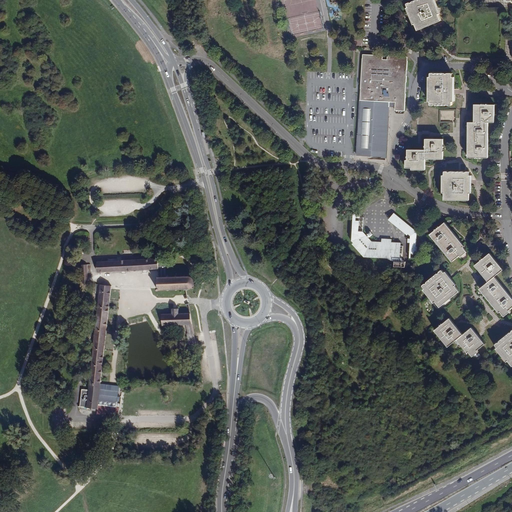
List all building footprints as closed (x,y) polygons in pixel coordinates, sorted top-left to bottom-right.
[(333,2),(330,2),(329,0),(326,0),(329,17),(336,16),(333,2)] [(443,18),(440,13),(434,0),(417,0),(409,4),(411,7),(418,23),(420,28),(443,18)] [(434,0),(440,13),(442,12),(436,0),(434,0)] [(411,7),(409,8),(416,24),(418,23),(411,7)] [(420,28),(421,30),(443,20),(443,18),(420,28)] [(396,111),(406,111),(409,57),(389,56),(389,60),(384,59),(384,56),(364,54),(361,109),(358,155),(384,157),(388,157),(390,107),(390,102),(396,102),(396,107),(396,111)] [(434,106),(454,106),(455,74),(434,73),(434,106)] [(471,152),(487,152),(488,124),(490,124),(494,124),(494,107),(478,106),(478,123),(476,123),(471,123),(471,152)] [(427,157),(444,157),(445,141),(428,140),(427,149),(427,151),(410,151),(410,160),(409,168),(414,168),(427,168),(427,159),(427,157)] [(470,197),(470,192),(471,175),(471,171),(447,170),(447,174),(447,192),(446,197),(470,197)] [(403,231),(408,226),(394,213),(389,219),(395,224),(397,222),(401,225),(399,227),(403,231)] [(367,234),(363,230),(360,230),(360,220),(357,220),(355,219),(354,239),(367,254),(378,255),(378,256),(390,257),(396,260),(396,265),(406,265),(407,262),(403,261),(404,256),(404,244),(402,244),(402,241),(393,240),(393,238),(383,238),(383,241),(373,240),(369,236),(370,235),(368,233),(367,234)] [(463,247),(464,246),(445,223),(443,224),(447,228),(459,243),(463,247)] [(443,224),(431,234),(453,261),(460,255),(466,250),(463,247),(459,243),(447,228),(443,224)] [(412,229),(408,226),(403,231),(407,234),(412,229)] [(412,229),(407,234),(411,238),(411,254),(412,254),(415,254),(415,252),(418,253),(418,247),(416,247),(416,233),(412,229)] [(452,262),(453,261),(431,234),(430,235),(452,262)] [(378,255),(367,254),(354,239),(353,242),(366,256),(378,256),(378,255)] [(501,269),(502,268),(489,252),(488,253),(501,269)] [(488,280),(492,276),(493,275),(501,269),(488,253),(475,263),(488,280)] [(109,261),(97,262),(97,264),(94,264),(97,264),(98,272),(159,269),(159,268),(161,268),(161,274),(162,277),(159,277),(159,276),(158,276),(158,277),(157,277),(157,278),(158,278),(158,287),(157,288),(157,289),(158,290),(159,290),(160,289),(168,289),(168,290),(169,290),(169,289),(176,289),(176,290),(178,290),(178,289),(185,289),(185,290),(186,290),(186,288),(189,288),(189,289),(190,289),(190,288),(192,287),(193,288),(194,288),(193,287),(195,284),(196,284),(195,283),(195,280),(196,280),(196,279),(195,280),(193,277),(193,276),(192,277),(189,276),(189,275),(188,275),(188,276),(186,276),(186,275),(185,275),(184,276),(177,276),(177,275),(176,275),(176,277),(168,277),(168,275),(167,275),(167,277),(166,277),(165,263),(159,264),(158,258),(118,260),(118,259),(109,259),(109,261)] [(475,263),(474,264),(487,281),(488,280),(475,263)] [(90,264),(89,264),(87,264),(82,265),(83,283),(88,284),(87,265),(90,265),(90,264)] [(459,290),(456,286),(445,273),(443,270),(424,286),(426,288),(437,301),(440,306),(459,290)] [(456,286),(457,285),(446,272),(445,273),(456,286)] [(511,301),(511,298),(493,275),(492,276),(511,301)] [(511,301),(492,276),(488,280),(487,281),(480,286),(482,289),(498,308),(500,311),(503,314),(508,310),(511,306),(511,301)] [(101,384),(103,364),(111,286),(100,284),(90,383),(89,391),(82,390),(80,406),(79,406),(78,406),(98,409),(98,405),(117,407),(117,401),(99,399),(101,384)] [(480,286),(478,288),(498,312),(500,311),(498,308),(482,289),(480,286)] [(426,288),(425,289),(435,302),(437,301),(426,288)] [(440,306),(441,307),(460,292),(459,290),(440,306)] [(160,319),(162,319),(163,325),(186,325),(188,324),(189,333),(187,333),(189,345),(196,343),(195,341),(196,341),(196,340),(195,340),(194,335),(195,335),(194,335),(192,324),(192,322),(190,313),(179,313),(179,308),(172,309),(172,314),(162,314),(159,314),(160,319)] [(464,334),(465,333),(452,317),(450,318),(464,334)] [(460,337),(464,334),(450,318),(438,328),(451,344),(459,338),(460,337)] [(485,343),(487,342),(473,326),(472,327),(485,343)] [(464,334),(460,337),(471,350),(474,353),(479,349),(485,343),(472,327),(465,333),(464,334)] [(450,345),(451,344),(438,328),(436,329),(450,345)] [(511,330),(495,344),(498,347),(508,360),(511,364),(511,330)] [(469,351),(471,350),(460,337),(459,338),(469,351)] [(507,361),(508,360),(498,347),(496,348),(507,361)] [(117,401),(117,407),(120,407),(120,403),(121,397),(104,395),(105,384),(101,384),(99,399),(117,401)]
